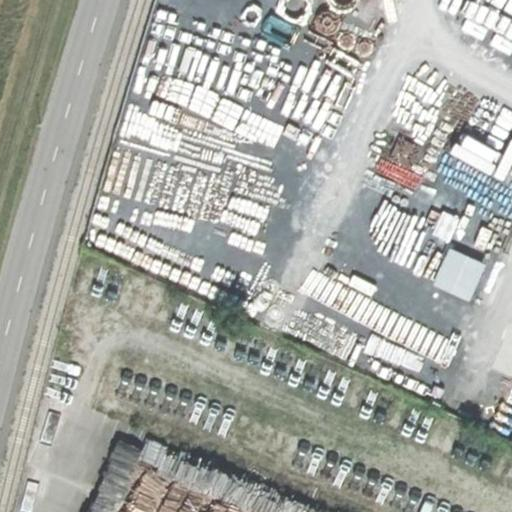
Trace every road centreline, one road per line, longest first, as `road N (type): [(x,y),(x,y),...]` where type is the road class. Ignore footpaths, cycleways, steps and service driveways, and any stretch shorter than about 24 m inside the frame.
road 1 (unclassified): [(0,343),(101,0)]
road 2 (unknown): [(373,511),(511,261)]
